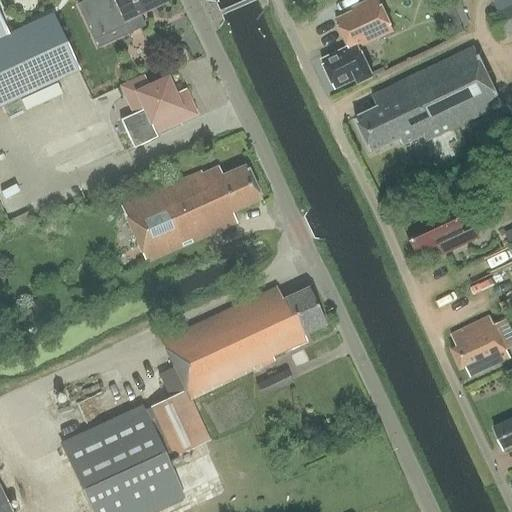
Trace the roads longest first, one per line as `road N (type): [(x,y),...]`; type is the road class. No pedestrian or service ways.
road 1 (tertiary): [(429,511),(191,0)]
road 2 (residential): [(509,511),(275,0)]
